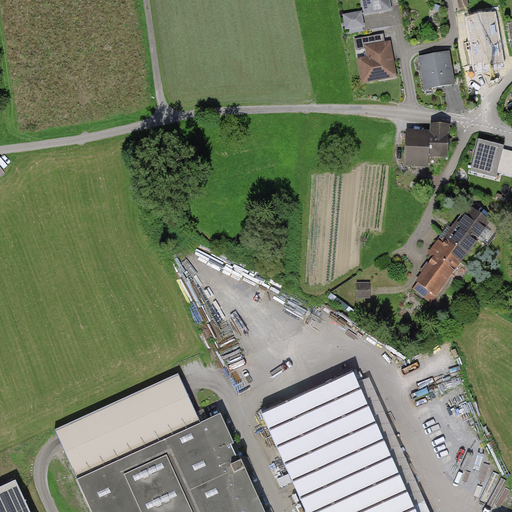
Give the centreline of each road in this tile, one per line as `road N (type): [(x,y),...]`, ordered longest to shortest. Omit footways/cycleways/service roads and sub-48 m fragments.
road 1 (residential): [(163,118),(350,109),(471,123)]
road 2 (residential): [(0,149),(163,118)]
road 3 (residential): [(471,123),(426,219),(400,253)]
